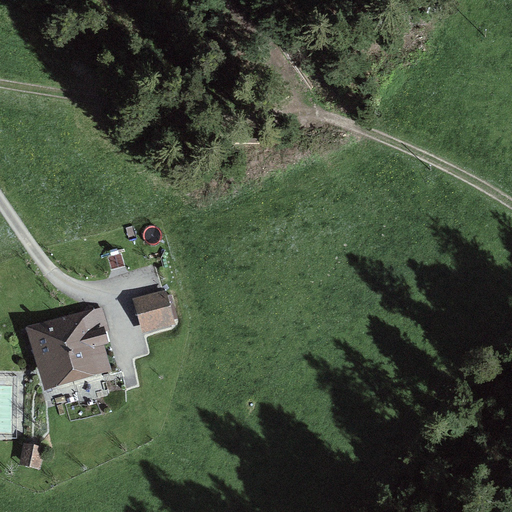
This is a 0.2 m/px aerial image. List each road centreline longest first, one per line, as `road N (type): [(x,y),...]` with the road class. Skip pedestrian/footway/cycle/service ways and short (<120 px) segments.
road 1 (track): [(0,87),(401,149),(511,203)]
road 2 (track): [(211,0),(353,139)]
road 3 (track): [(82,303),(0,208)]
